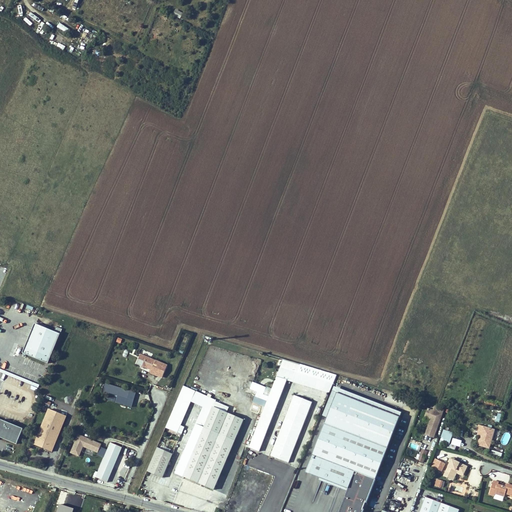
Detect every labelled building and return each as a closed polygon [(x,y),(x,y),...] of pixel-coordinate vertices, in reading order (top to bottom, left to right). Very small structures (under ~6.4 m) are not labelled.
[(22,350),(48,361),(60,331),(54,329),(34,321),(22,350)] [(152,371),(164,377),(169,365),(142,353),(138,362),(153,369),(152,371)] [(301,365),(283,360),(249,447),(259,452),(287,381),(329,393),(333,383),(298,372),(301,365)] [(0,369),(38,385),(39,382),(0,366),(0,369)] [(130,391),(106,383),(103,391),(128,399),(130,391)] [(175,472),(183,476),(201,434),(204,426),(213,406),(215,402),(216,400),(183,386),(166,427),(182,434),(185,427),(181,425),(191,401),(203,407),(175,472)] [(336,392),(399,417),(401,412),(338,387),(336,392)] [(337,511),(361,511),(363,509),(362,508),(364,502),(365,503),(399,417),(336,392),(327,417),(305,472),(347,488),(337,511)] [(49,405),(52,398),(47,396),(44,402),(49,405)] [(294,396),(271,456),(289,462),(312,402),(294,396)] [(215,402),(213,406),(227,412),(229,408),(215,402)] [(213,406),(204,426),(236,440),(244,420),(227,412),(213,406)] [(67,415),(48,408),(34,443),(52,450),(67,415)] [(434,437),(444,410),(441,409),(439,413),(428,409),(425,417),(431,419),(426,434),(434,437)] [(0,434),(17,442),(23,427),(0,417),(0,434)] [(236,440),(204,426),(201,434),(232,448),(236,440)] [(492,441),(495,431),(484,427),(481,435),(478,445),(489,448),(491,440),(492,441)] [(449,445),(453,433),(444,430),(441,437),(444,438),(443,443),(449,445)] [(79,434),(71,452),(79,455),(82,449),(80,448),(82,444),(83,445),(98,451),(102,443),(79,434)] [(232,448),(201,434),(183,476),(215,489),(232,448)] [(123,446),(111,441),(97,476),(108,481),(123,446)] [(173,454),(158,448),(148,471),(163,478),(173,454)] [(442,471),(445,464),(438,460),(434,467),(442,471)] [(467,467),(455,461),(455,463),(451,461),(444,476),(451,479),(456,470),(463,474),(467,467)] [(463,474),(456,470),(451,479),(453,480),(457,473),(463,476),(463,474)] [(511,485),(508,484),(507,487),(505,487),(498,484),(498,482),(494,481),(489,495),(494,496),(495,494),(504,497),(505,494),(511,495),(511,485)] [(458,511),(459,510),(426,497),(420,511),(458,511)]
